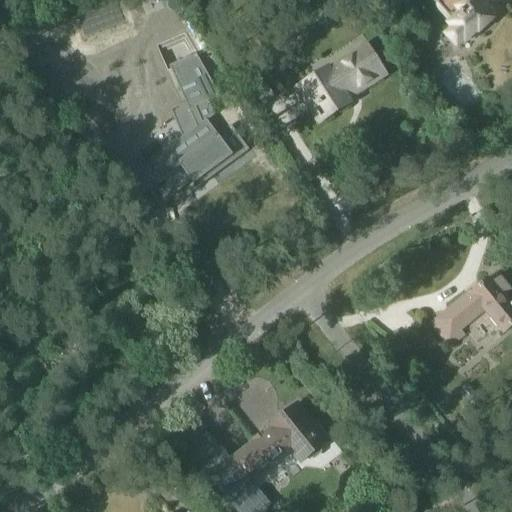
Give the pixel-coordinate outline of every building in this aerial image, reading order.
[(448,25),(452,29),(446,35),(455,46),(462,40),(464,41),(468,37),(471,40),(480,32),(478,30),(493,15),(487,8),(495,0),(439,0),(437,3),(453,20),(448,25)] [(385,76),(368,49),(330,74),(328,71),(298,90),(320,124),(350,105),(347,100),(385,76)] [(159,192),(166,202),(192,182),(194,185),(231,158),(233,161),(229,164),(230,165),(249,151),(231,127),(218,137),(207,122),(214,116),(208,103),(220,98),(196,56),(169,68),(185,104),(196,128),(182,138),(167,150),(169,152),(171,155),(152,170),(152,171),(155,169),(164,182),(167,186),(159,192)] [(252,90),(262,107),(276,99),(265,82),(252,90)] [(113,172),(136,203),(157,187),(145,171),(134,157),(113,172)] [(511,328),(511,307),(504,298),(509,293),(494,274),(471,293),(471,294),(433,325),(449,345),(462,334),(459,330),(484,309),(505,334),(511,328)] [(319,455),(320,449),(326,444),(296,406),(271,426),(274,430),(232,463),(236,468),(229,473),(236,481),(242,476),(248,484),(258,476),(259,469),(273,458),(280,459),(290,451),(301,464),(307,459),(313,460),(319,455)]
